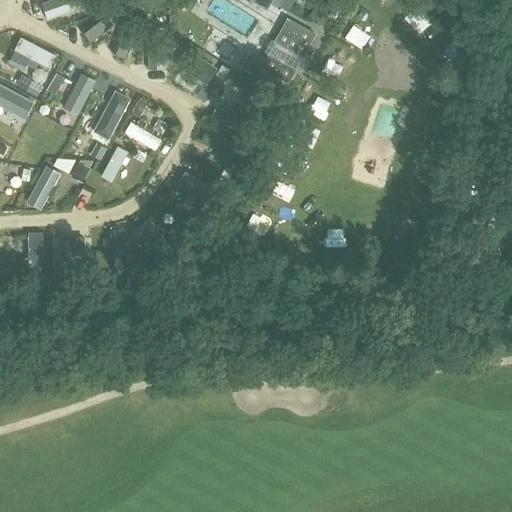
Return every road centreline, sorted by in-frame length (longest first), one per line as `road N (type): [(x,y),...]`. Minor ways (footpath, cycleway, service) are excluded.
road 1 (unclassified): [(469,281),(0,327)]
road 2 (unclassified): [(469,281),(511,73)]
